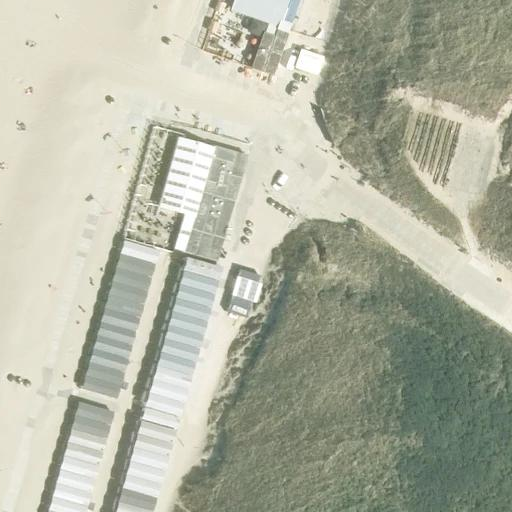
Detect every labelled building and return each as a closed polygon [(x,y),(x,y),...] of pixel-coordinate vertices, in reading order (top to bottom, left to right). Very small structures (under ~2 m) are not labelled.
[(304,86),(333,0),(252,0),(232,61),(304,86)] [(242,249),(267,169),(176,140),(150,220),(242,249)] [(152,262),(116,251),(78,387),(113,396),(152,262)] [(176,267),(109,511),(147,511),(214,278),(176,267)] [(84,511),(111,409),(75,399),(43,511),(84,511)]
